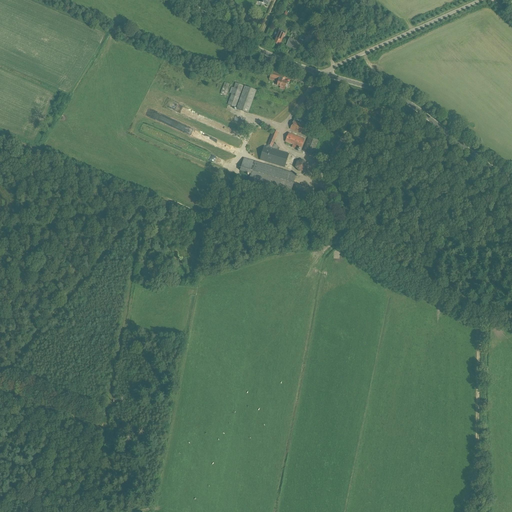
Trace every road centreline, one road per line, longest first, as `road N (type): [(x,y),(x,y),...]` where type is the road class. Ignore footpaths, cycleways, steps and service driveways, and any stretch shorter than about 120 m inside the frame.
road 1 (tertiary): [(318,71),(398,97),(511,177)]
road 2 (track): [(0,373),(137,201)]
road 3 (track): [(105,412),(146,199)]
road 4 (track): [(86,511),(105,412),(0,374)]
road 5 (track): [(465,511),(478,470),(480,319)]
road 6 (unclassified): [(318,71),(481,0)]
road 7 (tertiary): [(186,0),(255,47),(318,71)]
road 8 (track): [(146,199),(0,235)]
